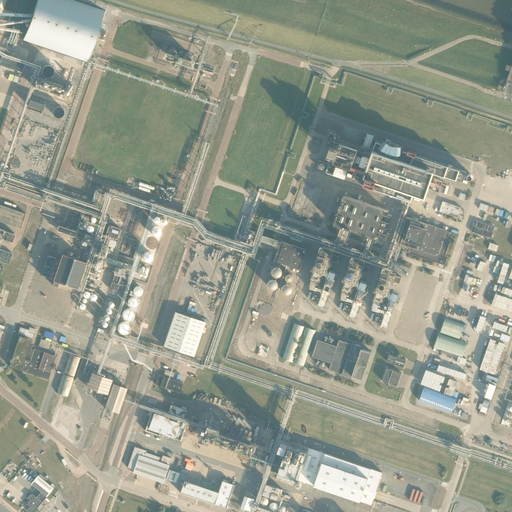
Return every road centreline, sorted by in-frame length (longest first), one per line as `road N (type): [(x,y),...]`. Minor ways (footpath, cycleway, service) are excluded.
road 1 (unknown): [(356,330),(398,207)]
road 2 (unknown): [(492,311),(473,370),(470,429)]
